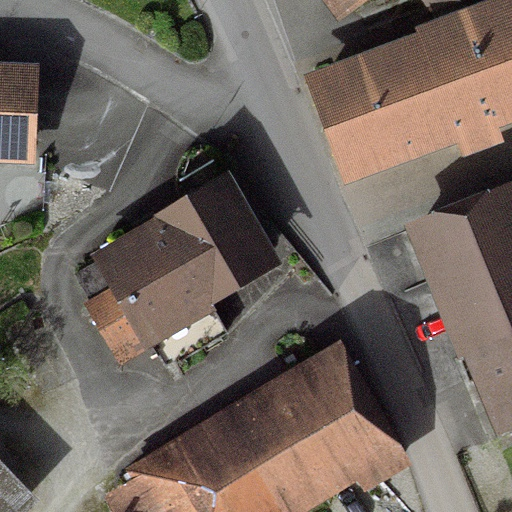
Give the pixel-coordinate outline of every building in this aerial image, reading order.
[(511,107),(511,0),(506,0),(422,31),(427,43),(319,83),(350,167),(455,129),(459,138),(463,137),(465,141),(492,131),(490,126),(494,125),(491,115),(511,107)] [(425,0),(432,10),(456,0),(425,0)] [(0,151),(25,152),(28,75),(0,73),(0,151)] [(511,187),(420,224),(502,426),(511,421),(511,187)] [(264,258),(224,188),(75,274),(124,358),(152,342),(167,367),(225,332),(203,293),(264,258)] [(363,481),(402,456),(349,360),(305,385),(307,389),(242,428),(230,410),(138,464),(166,511),(253,511),(256,511),(272,511),(321,483),(324,485),(353,467),(363,481)] [(0,511),(15,511),(19,509),(0,489),(0,511)]
